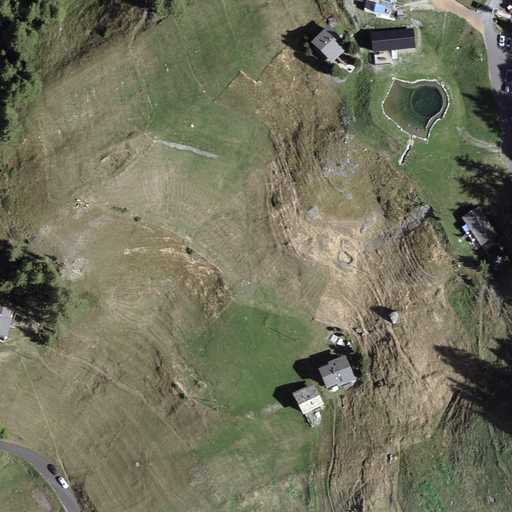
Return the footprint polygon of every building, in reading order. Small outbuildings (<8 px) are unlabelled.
[(383,0),(361,0),(365,1),(363,11),(376,13),(378,3),(383,4),(383,0)] [(342,49),(323,29),(306,46),(326,65),(342,49)] [(406,34),(369,38),(371,52),(408,48),(406,34)] [(496,238),(478,211),(461,222),(479,249),(496,238)] [(0,336),(9,314),(0,310),(0,336)] [(341,362),(314,374),(322,391),(349,378),(341,362)] [(309,389),(290,398),(298,415),(317,406),(309,389)]
